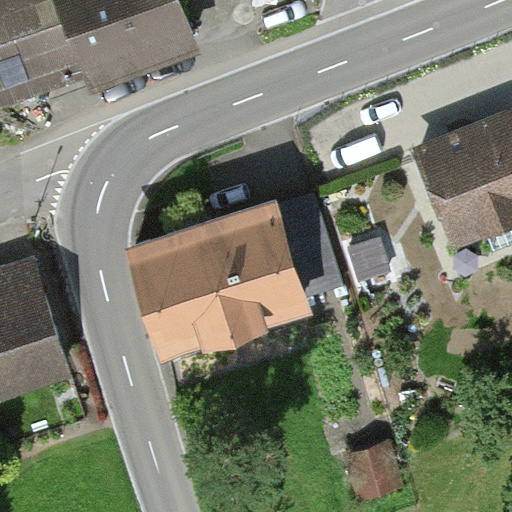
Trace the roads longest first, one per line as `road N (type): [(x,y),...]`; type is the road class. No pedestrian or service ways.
road 1 (tertiary): [(112,179),(96,249),(175,511)]
road 2 (tertiary): [(112,179),(130,151),(158,135),(371,53)]
road 3 (tertiary): [(371,53),(508,0)]
